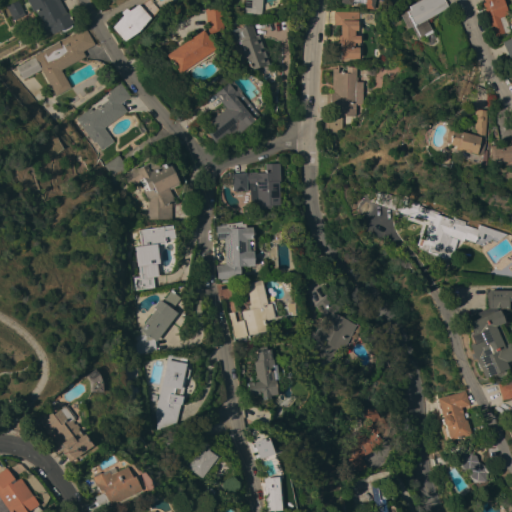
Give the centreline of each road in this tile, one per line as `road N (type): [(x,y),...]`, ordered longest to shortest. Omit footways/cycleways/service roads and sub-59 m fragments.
road 1 (residential): [(432,511),(420,476),(410,378),(321,241),(307,202),(313,0),(480,45),(511,104)]
road 2 (residential): [(251,511),(204,265),(218,160)]
road 3 (residential): [(306,137),(238,160),(218,160),(188,143),(133,82),(86,0)]
road 4 (residential): [(511,462),(447,319),(380,220)]
